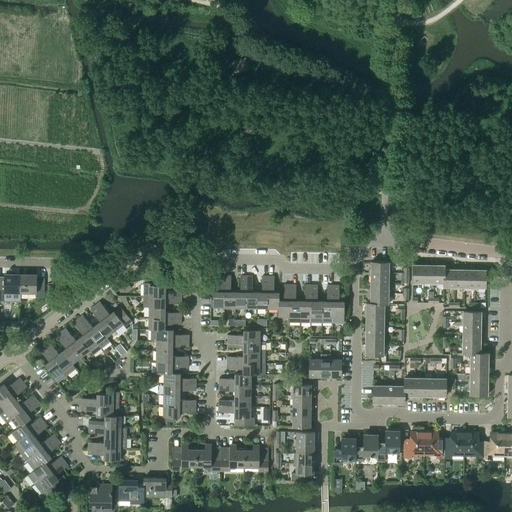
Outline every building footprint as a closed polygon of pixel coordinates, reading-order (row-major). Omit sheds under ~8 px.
[(371,272),(389,272),(389,261),(371,261),(371,272)] [(423,283),(424,264),(413,264),(413,282),(423,283)] [(434,283),(434,265),(424,264),(423,283),(434,283)] [(444,283),(444,265),(434,265),(434,283),(444,283)] [(455,287),(455,269),(445,269),(445,265),(444,265),(444,283),(444,287),(455,287)] [(465,288),(465,269),(455,269),(455,287),(465,288)] [(475,288),(476,270),(465,269),(465,288),(475,288)] [(476,270),(475,288),(486,288),(486,270),(476,270)] [(371,272),(371,282),(389,282),(389,277),(391,277),(391,272),(389,272),(371,272)] [(0,301),(20,302),(20,292),(20,274),(4,274),(4,278),(0,278),(0,301)] [(36,275),(20,274),(20,292),(35,292),(35,297),(44,297),(45,279),(36,279),(36,275)] [(223,308),(224,275),(219,275),(218,291),(213,291),(212,308),(223,308)] [(234,308),(235,292),(231,292),(231,275),(224,275),(223,308),(234,308)] [(245,308),(246,276),(240,276),(240,292),(235,292),(234,308),(245,308)] [(256,308),(257,292),(252,292),(252,276),(246,276),(245,308),(256,308)] [(267,308),(268,276),(262,276),(262,292),(257,292),(256,308),(267,308)] [(278,300),(279,300),(279,292),(274,292),(274,276),(268,276),(267,308),(278,308),(278,300)] [(132,288),(127,282),(121,287),(125,293),(132,288)] [(371,282),(371,292),(389,293),(391,293),(391,290),(389,290),(389,282),(371,282)] [(144,296),(181,297),(182,291),(166,290),(166,285),(155,285),(155,283),(144,283),(144,296)] [(289,317),(289,284),(284,284),(284,300),(279,300),(278,300),(278,308),(278,317),(289,317)] [(300,322),(300,300),(296,300),(296,284),(289,284),(289,317),(290,317),(290,322),(300,322)] [(311,323),(311,284),(305,284),(305,300),(300,300),(300,322),(311,323)] [(322,323),(322,301),(318,301),(318,285),(311,284),(311,323),(322,323)] [(333,323),(333,317),(333,285),(327,285),(327,301),(322,301),(322,323),(333,323)] [(333,285),(333,317),(344,317),(344,301),(339,301),(339,285),(333,285)] [(389,303),(389,293),(371,292),(370,302),(370,303),(385,303),(389,303)] [(181,303),(181,297),(144,296),(144,307),(149,307),(165,308),(165,303),(181,303)] [(100,301),(96,305),(115,330),(124,323),(126,326),(132,320),(121,306),(115,311),(114,311),(110,314),(100,301)] [(370,303),(370,302),(366,302),(366,313),(384,314),(385,303),(370,303)] [(96,305),(91,309),(101,321),(97,324),(107,337),(115,330),(96,305)] [(149,307),(149,313),(149,318),(181,319),(181,313),(165,312),(165,308),(149,307)] [(463,321),(481,322),(481,311),(464,311),(463,321)] [(366,313),(366,324),(384,324),(384,318),(386,318),(386,314),(384,314),(366,313)] [(83,314),(78,318),(98,343),(101,348),(110,341),(107,337),(97,324),(93,327),(83,314)] [(78,318),(73,322),(83,335),(80,338),(89,350),(93,354),(101,348),(98,343),(78,318)] [(181,325),(181,319),(149,318),(149,330),(151,330),(157,330),(157,329),(165,329),(165,324),(181,325)] [(9,322),(0,321),(0,331),(8,331),(9,322)] [(481,332),(481,322),(463,321),(463,332),(481,332)] [(384,334),(384,324),(366,324),(366,334),(384,334)] [(66,328),(61,331),(81,357),(89,350),(80,338),(76,340),(66,328)] [(156,340),(189,341),(189,335),(173,334),(173,329),(165,329),(157,329),(157,330),(151,330),(151,340),(156,340)] [(228,335),(228,341),(260,341),(260,330),(244,330),(244,335),(228,335)] [(61,331),(57,335),(67,348),(63,351),(73,363),(81,357),(61,331)] [(481,343),(481,332),(463,332),(463,342),(481,343)] [(366,334),(366,344),(384,345),(384,338),(386,338),(386,334),(384,334),(366,334)] [(189,347),(189,341),(156,340),(156,351),(172,351),(172,346),(189,347)] [(49,341),(44,345),(68,374),(76,368),(73,363),(63,351),(59,354),(49,341)] [(228,341),(228,347),(243,347),(243,352),(265,352),(265,341),(260,341),(228,341)] [(480,353),(481,343),(463,342),(463,353),(471,353),(480,353)] [(365,355),(380,355),(380,362),(386,362),(386,351),(384,351),(384,345),(366,344),(365,355)] [(44,345),(40,348),(50,361),(45,364),(55,376),(53,377),(57,382),(68,374),(44,345)] [(123,348),(118,352),(121,356),(126,352),(126,351),(123,348)] [(172,356),(172,351),(156,351),(156,362),(188,362),(188,356),(172,356)] [(227,356),(227,363),(259,363),(265,363),(265,352),(243,352),(243,357),(227,356)] [(471,363),(488,363),(488,353),(480,353),(471,353),(471,363)] [(320,359),(320,377),(330,377),(331,359),(330,359),(330,354),(320,354),(320,359)] [(320,377),(320,359),(309,359),(309,377),(320,377)] [(331,359),(330,377),(341,377),(341,359),(331,359)] [(188,368),(188,362),(156,362),(156,374),(164,374),(164,373),(172,373),(172,368),(188,368)] [(227,363),(227,368),(243,369),(243,373),(251,373),(251,374),(259,374),(264,375),(265,363),(259,363),(227,363)] [(488,374),(488,363),(471,363),(470,374),(488,374)] [(164,385),(196,385),(196,378),(180,378),(180,373),(172,373),(164,373),(164,374),(164,385)] [(219,378),(219,385),(251,385),(251,374),(251,373),(243,373),(235,373),(234,378),(219,378)] [(488,384),(488,374),(470,374),(470,384),(488,384)] [(436,378),(436,396),(446,396),(446,378),(439,378),(439,376),(435,376),(435,378),(436,378)] [(0,400),(23,382),(19,377),(7,387),(4,383),(0,385),(0,400)] [(415,396),(415,378),(405,378),(404,385),(404,395),(405,395),(415,396)] [(425,396),(426,378),(415,378),(415,396),(425,396)] [(436,396),(436,378),(435,378),(426,378),(425,396),(436,396)] [(0,404),(5,410),(18,400),(15,396),(27,387),(23,382),(0,400),(0,404)] [(488,395),(488,384),(470,384),(470,395),(488,395)] [(196,391),(196,385),(164,385),(163,395),(179,396),(179,391),(196,391)] [(219,385),(218,390),(234,390),(234,396),(251,396),(251,385),(219,385)] [(292,385),(292,395),(311,395),(311,392),(313,392),(313,385),(292,385)] [(383,403),(384,385),(373,385),(373,398),(373,403),(383,403)] [(394,403),(394,385),(384,385),(383,403),(394,403)] [(404,395),(404,385),(394,385),(394,403),(405,403),(405,395),(404,395)] [(81,404),(118,405),(119,391),(112,391),(112,394),(97,393),(97,398),(81,398),(81,404)] [(11,419),(36,399),(33,394),(20,404),(18,400),(5,410),(11,419)] [(179,400),(179,396),(163,395),(163,406),(195,407),(195,400),(179,400)] [(311,406),(311,395),(292,395),(292,406),(311,406)] [(218,400),(218,406),(250,407),(251,396),(234,396),(234,400),(218,400)] [(25,423),(32,418),(28,413),(40,404),(36,399),(11,419),(18,427),(18,428),(25,423)] [(118,416),(118,405),(81,404),(81,410),(97,411),(97,416),(105,416),(113,416),(118,416)] [(195,412),(195,407),(163,406),(163,417),(179,417),(179,412),(195,412)] [(218,406),(218,412),(234,412),(234,417),(234,426),(254,426),(254,417),(250,417),(250,407),(218,406)] [(292,406),(292,412),(290,412),(290,416),(292,416),(310,416),(311,406),(292,406)] [(125,416),(118,416),(113,416),(105,416),(105,421),(89,421),(89,427),(120,427),(120,424),(123,425),(125,423),(125,416)] [(310,427),(310,416),(292,416),(292,427),(310,427)] [(19,441),(44,422),(40,417),(28,426),(25,423),(18,428),(18,427),(12,432),(19,441)] [(21,453),(38,440),(35,436),(48,426),(44,422),(19,441),(14,445),(21,453)] [(126,427),(120,427),(89,427),(89,433),(104,434),(104,438),(125,438),(126,427)] [(377,442),(377,457),(377,461),(385,461),(385,453),(400,453),(400,438),(400,431),(390,431),(390,430),(386,430),(385,430),(385,431),(385,442),(378,442),(377,442)] [(424,452),(424,431),(410,431),(410,439),(404,439),(404,458),(411,458),(411,452),(424,452)] [(444,458),(444,441),(438,441),(438,431),(424,431),(424,452),(437,452),(437,458),(444,458)] [(296,439),(294,439),(294,442),(296,442),(314,442),(314,432),(296,432),(296,439)] [(464,453),(464,432),(451,432),(451,441),(444,441),(444,458),(451,459),(451,452),(464,453)] [(484,459),(484,443),(478,442),(478,432),(464,432),(464,453),(464,454),(477,454),(477,459),(484,459)] [(356,445),(356,460),(363,460),(363,456),(377,457),(377,442),(378,442),(378,434),(368,434),(368,433),(366,433),(365,433),(364,434),(364,435),(363,435),(363,445),(356,445)] [(504,454),(504,453),(504,433),(491,433),(491,443),(484,443),(484,459),(491,459),(491,454),(504,454)] [(27,462),(57,438),(53,434),(41,443),(38,440),(21,453),(27,462)] [(333,449),(333,464),(341,464),(341,460),(356,460),(356,445),(356,438),(345,438),(345,437),(342,437),(341,438),(341,439),(341,449),(333,449)] [(45,462),(52,457),(48,453),(61,443),(57,438),(27,462),(34,470),(38,466),(39,467),(45,462)] [(125,449),(125,438),(104,438),(104,442),(89,442),(88,448),(120,449),(125,449)] [(296,442),(294,442),(294,446),(296,446),(296,453),(314,453),(314,442),(296,442)] [(196,467),(196,448),(188,448),(188,445),(181,445),(181,449),(172,449),(172,470),(181,470),(182,467),(196,467)] [(220,471),(220,449),(211,449),(211,446),(204,445),(204,448),(196,448),(196,467),(210,467),(210,471),(220,471)] [(244,468),(244,448),(236,448),(236,446),(229,446),(229,450),(220,449),(220,471),(229,471),(229,467),(244,468)] [(244,448),(244,468),(258,468),(258,471),(268,471),(268,450),(259,450),(259,446),(252,446),(252,449),(244,448)] [(120,460),(120,449),(88,448),(88,454),(104,455),(104,460),(120,460)] [(314,453),(296,453),(296,463),(314,464),(314,453)] [(35,484),(64,461),(60,456),(48,465),(45,462),(39,467),(38,466),(34,470),(28,475),(35,484)] [(64,461),(35,484),(46,499),(58,490),(53,483),(59,479),(56,475),(68,466),(64,461)] [(295,473),(291,473),(291,481),(307,481),(307,474),(314,474),(314,464),(296,463),(295,473)] [(143,497),(144,497),(158,497),(158,495),(165,495),(165,498),(172,498),(172,485),(166,485),(166,478),(143,478),(143,485),(143,497)] [(11,488),(4,479),(0,479),(0,486),(5,493),(11,488)] [(143,485),(138,485),(138,480),(119,480),(119,485),(119,501),(130,501),(130,504),(144,504),(144,497),(143,497),(143,485)] [(105,488),(90,487),(90,507),(101,508),(101,511),(112,511),(112,485),(112,484),(105,484),(105,488)] [(0,496),(0,497),(8,508),(14,504),(7,495),(0,496)] [(34,511),(40,508),(38,506),(36,503),(30,507),(32,510),(34,511)]
